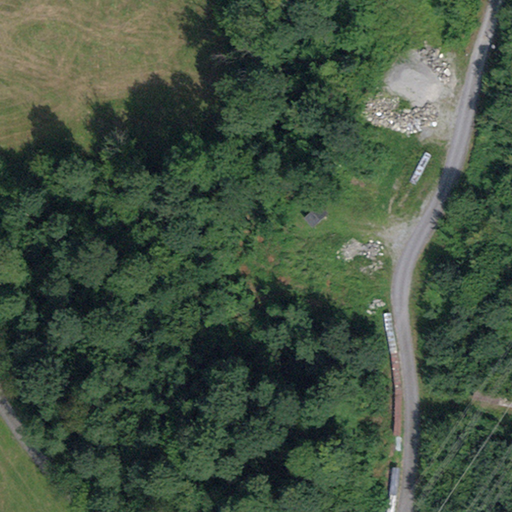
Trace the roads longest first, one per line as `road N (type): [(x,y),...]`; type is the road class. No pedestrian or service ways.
road 1 (unclassified): [(497,0),(452,176),(400,288),(411,427),(404,511)]
road 2 (unclassified): [(84,511),(0,398)]
